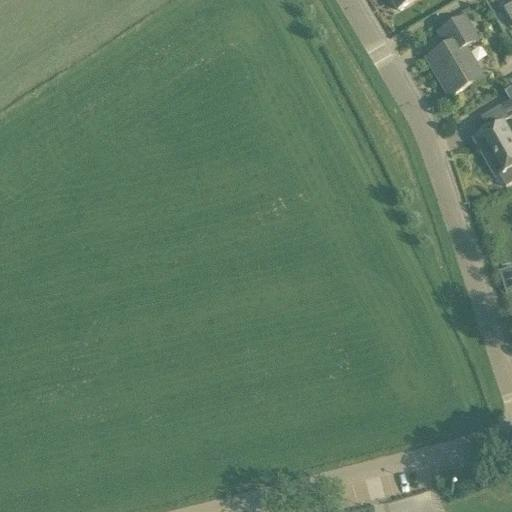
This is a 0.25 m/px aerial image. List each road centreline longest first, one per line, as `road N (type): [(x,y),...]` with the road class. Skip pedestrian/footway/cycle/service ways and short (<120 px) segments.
road 1 (residential): [(511,393),(426,142),(346,0)]
road 2 (unclassified): [(195,511),(511,432)]
